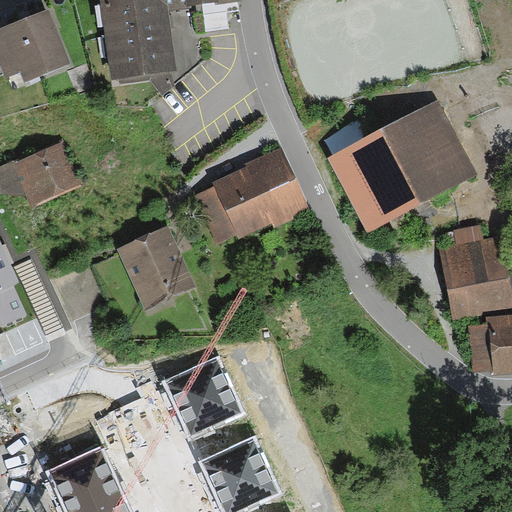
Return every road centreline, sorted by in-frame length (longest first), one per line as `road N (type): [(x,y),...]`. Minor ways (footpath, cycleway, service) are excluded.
road 1 (residential): [(496,391),(448,371),(349,265),(262,67),(249,0)]
road 2 (residential): [(499,511),(496,391)]
